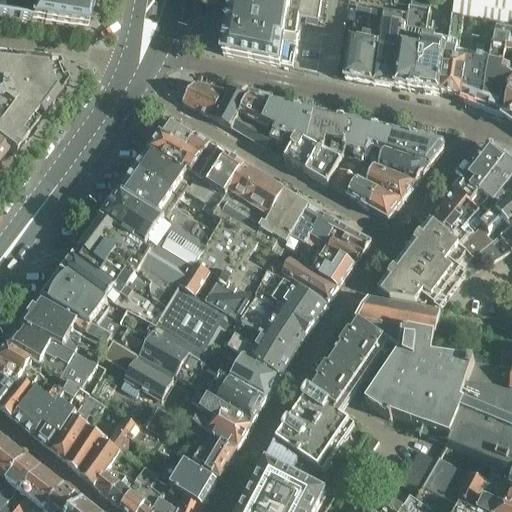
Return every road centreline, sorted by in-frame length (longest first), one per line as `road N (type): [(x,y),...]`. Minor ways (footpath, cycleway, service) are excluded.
road 1 (tertiary): [(0,257),(146,59)]
road 2 (residential): [(146,59),(0,45)]
